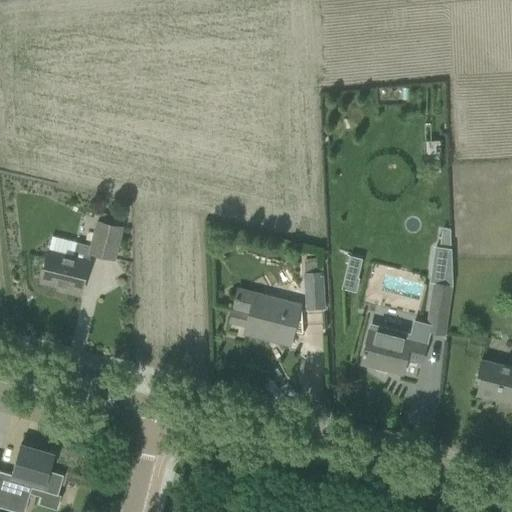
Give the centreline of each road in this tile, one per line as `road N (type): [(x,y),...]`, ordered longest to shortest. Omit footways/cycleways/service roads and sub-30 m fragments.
road 1 (tertiary): [(511,503),(153,409)]
road 2 (tertiary): [(153,409),(0,370)]
